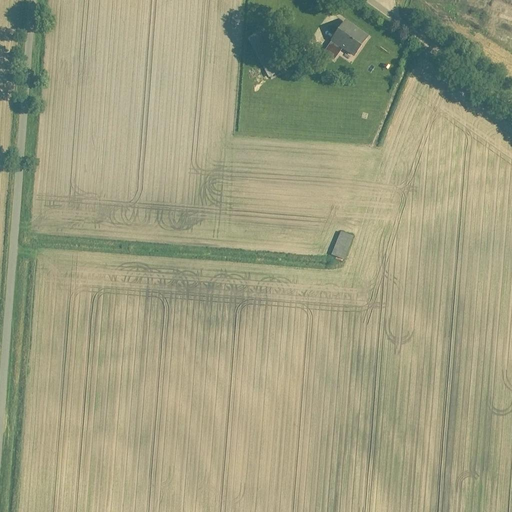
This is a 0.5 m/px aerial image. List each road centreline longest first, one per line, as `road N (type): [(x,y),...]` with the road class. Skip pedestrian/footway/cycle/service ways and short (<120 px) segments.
road 1 (unclassified): [(32,0),(0,444)]
road 2 (unclassified): [(350,0),(511,107)]
